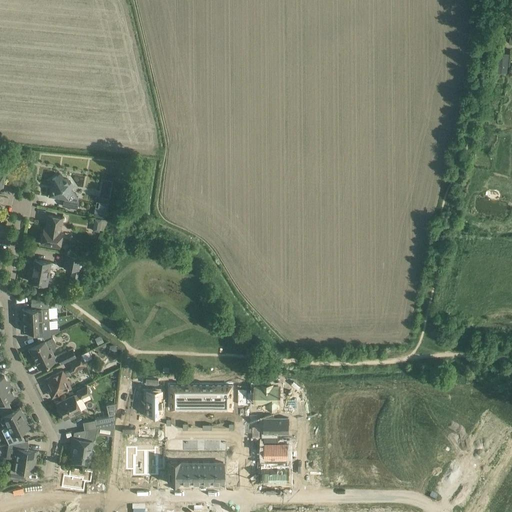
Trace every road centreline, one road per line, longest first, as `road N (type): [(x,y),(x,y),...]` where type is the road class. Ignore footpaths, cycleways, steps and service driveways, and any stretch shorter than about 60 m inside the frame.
road 1 (residential): [(0,500),(45,488),(54,442),(9,348),(0,296)]
road 2 (residential): [(112,511),(131,500),(242,500),(242,511)]
